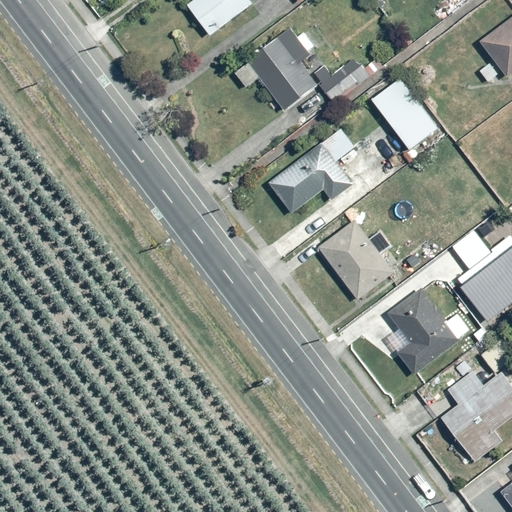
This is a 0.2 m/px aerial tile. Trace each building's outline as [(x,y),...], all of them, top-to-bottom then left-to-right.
[(193,0),(189,3),(212,34),(255,3),(252,0),(193,0)] [(485,85),(505,70),(510,77),(511,75),(511,19),(483,41),(495,57),(475,72),(485,85)] [(375,69),(364,53),(333,76),(325,66),(312,75),(302,62),(320,48),(310,35),(302,41),(293,29),(237,71),(248,86),(261,77),(286,110),(321,84),(334,101),(375,69)] [(440,128),(401,76),(373,97),(412,149),(440,128)] [(343,128),(300,160),(296,155),(285,163),(289,168),(271,182),(295,213),(325,191),(342,214),(365,197),(338,160),(357,146),(343,128)] [(395,272),(356,221),(321,247),(360,298),(395,272)] [(500,255),(481,227),(440,257),(460,284),(500,255)] [(463,341),(460,338),(471,330),(457,311),(446,319),(423,288),(391,312),(402,327),(388,336),(400,353),(416,375),(463,341)] [(511,358),(511,349),(503,338),(446,380),(463,403),(445,417),(477,460),(505,439),(497,428),(511,416),(511,383),(500,367),(511,358)]
